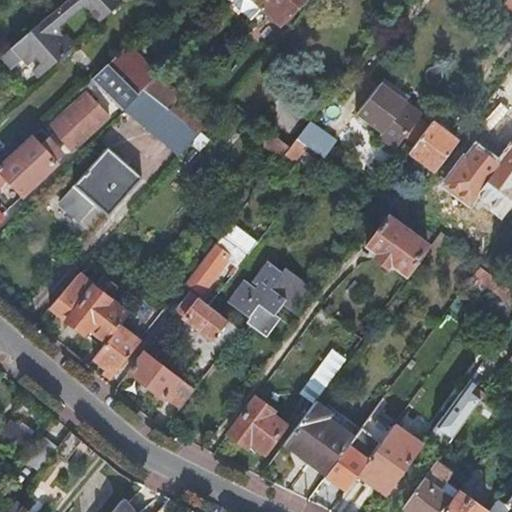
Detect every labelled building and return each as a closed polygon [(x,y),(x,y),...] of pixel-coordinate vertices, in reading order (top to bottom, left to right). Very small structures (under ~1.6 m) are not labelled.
[(69,0),(59,9),(0,59),(10,70),(28,56),(31,59),(29,67),(40,78),(71,49),(59,35),(58,29),(82,8),(87,11),(99,25),(125,0),(69,0)] [(251,0),(280,28),(288,20),(307,0),(251,0)] [(122,111),(137,97),(106,67),(91,81),(122,111)] [(383,79),(379,84),(406,105),(409,100),(383,79)] [(406,105),(379,84),(357,114),(382,133),(378,139),(394,151),(420,115),(406,105)] [(107,119),(95,105),(99,101),(86,86),(75,94),(81,100),(50,130),(71,153),(107,119)] [(144,93),(167,111),(173,105),(149,87),(144,93)] [(124,113),(179,158),(198,136),(167,111),(144,93),(143,92),(139,97),(124,113)] [(198,136),(204,128),(173,105),(167,111),(198,136)] [(408,154),(434,174),(457,143),(431,123),(408,154)] [(320,157),(323,159),(335,143),(307,124),(294,140),(304,146),(320,157)] [(0,167),(0,185),(5,180),(22,199),(57,166),(54,164),(59,160),(51,151),(46,156),(31,139),(0,167)] [(289,148),(282,156),(291,163),(304,146),(294,140),(289,148)] [(105,215),(138,177),(105,149),(72,186),(105,215)] [(404,276),(428,246),(388,216),(364,247),(375,254),(372,258),(387,270),(391,266),(404,276)] [(233,220),(224,233),(242,247),(249,252),(259,240),(233,220)] [(224,233),(188,279),(206,293),(232,259),(237,262),(240,264),(248,253),(249,252),(242,247),(224,233)] [(290,310),(308,285),(284,268),(281,272),(267,261),(252,282),(257,286),(255,289),(244,280),(228,303),(249,319),(246,323),(266,339),(280,319),(276,316),(284,305),(290,310)] [(240,264),(237,262),(230,270),(233,273),(240,264)] [(491,290),(497,282),(480,269),(474,277),(491,290)] [(104,344),(118,325),(124,318),(127,314),(91,286),(78,276),(49,309),(64,321),(82,335),(86,330),(104,344)] [(511,292),(498,283),(492,291),(508,302),(509,301),(511,297),(511,292)] [(191,293),(180,307),(188,313),(183,320),(211,342),(223,351),(232,340),(239,331),(208,307),(191,293)] [(124,318),(145,335),(164,310),(143,294),(127,314),(124,318)] [(101,374),(110,382),(139,343),(118,325),(104,344),(92,359),(104,369),(101,374)] [(328,348),(301,394),(316,403),(344,357),(328,348)] [(165,397),(179,409),(193,391),(144,353),(129,372),(163,399),(165,397)] [(453,437),(480,400),(470,392),(473,387),(468,383),(437,425),(453,437)] [(275,413),(256,398),(228,435),(248,450),(252,444),(265,454),(286,425),(272,415),(275,413)] [(330,414),(315,402),(284,444),(326,474),(347,447),(352,439),(326,419),(330,414)] [(357,475),(386,495),(396,482),(411,461),(422,446),(393,425),(366,461),(357,475)] [(82,444),(68,432),(61,442),(54,452),(67,462),(82,444)] [(54,452),(61,442),(51,433),(32,456),(43,465),(54,452)] [(345,491),(357,475),(366,461),(347,447),(326,474),(324,476),(345,491)] [(449,474),(434,463),(402,507),(408,511),(443,511),(451,502),(458,492),(443,481),(449,474)] [(443,511),(484,511),(458,492),(451,502),(443,511)] [(511,511),(511,510),(505,506),(497,500),(488,511),(511,511)] [(127,506),(121,501),(111,511),(131,511),(129,510),(126,507),(127,506)] [(24,511),(13,503),(6,511),(24,511)]
